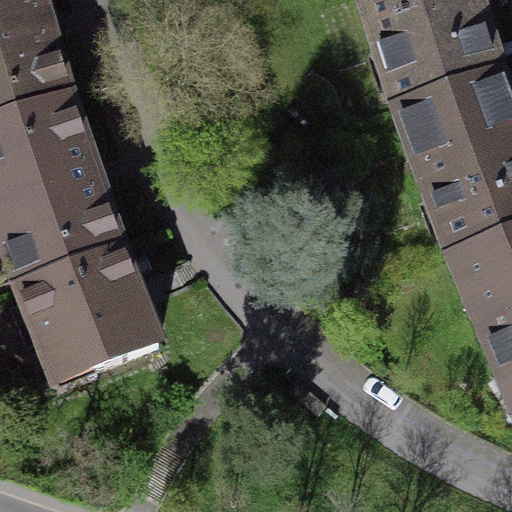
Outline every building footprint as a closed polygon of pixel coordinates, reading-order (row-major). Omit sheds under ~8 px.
[(0,0),(0,126),(69,104),(46,28),(38,0),(0,0)] [(397,112),(499,77),(479,11),(481,10),(477,4),(475,0),(360,0),(378,54),(387,51),(393,72),(385,75),(397,112)] [(511,111),(499,77),(397,112),(430,202),(440,198),(448,221),(438,224),(451,261),(511,237),(511,111)] [(95,180),(69,104),(0,126),(0,211),(13,249),(3,252),(17,294),(121,256),(95,180)] [(511,237),(451,261),(511,406),(511,237)] [(133,286),(121,256),(17,294),(57,389),(158,349),(142,309),(148,306),(143,295),(139,283),(133,286)]
